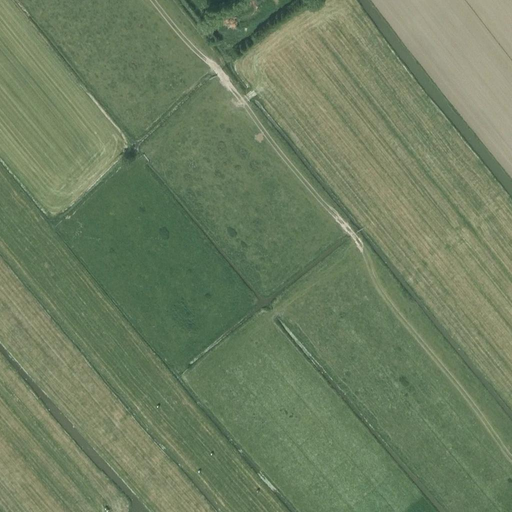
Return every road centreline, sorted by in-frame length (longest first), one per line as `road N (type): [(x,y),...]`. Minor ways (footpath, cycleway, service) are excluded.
road 1 (track): [(165,0),(213,60),(232,100),(511,440)]
road 2 (track): [(366,0),(511,182)]
